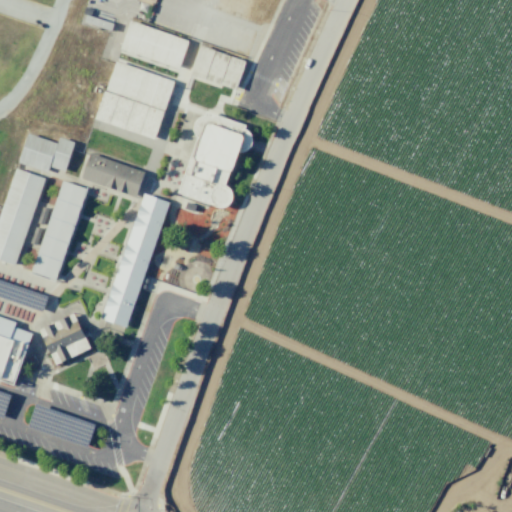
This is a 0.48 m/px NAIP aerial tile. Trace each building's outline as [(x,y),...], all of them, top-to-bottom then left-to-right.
[(128,20),(187,41),(177,69),(118,49),(128,20)] [(199,45),(244,60),(233,89),(189,73),(199,45)] [(114,61),(172,81),(162,110),(104,89),(114,61)] [(102,91),(162,111),(153,138),(93,118),(102,91)] [(203,115),(204,111),(243,125),(242,129),(244,129),(246,131),(249,134),(250,139),(249,144),(246,148),(242,151),(238,151),(235,151),(222,185),(226,188),(228,190),(229,192),(230,196),(228,200),(226,203),(224,205),(220,206),(216,207),(177,192),(196,137),(193,134),(192,131),(192,126),(193,122),(195,118),(199,117),(203,115)] [(27,133),(55,142),(45,171),(17,162),(27,133)] [(59,137),(73,142),(63,170),(49,165),(59,137)] [(89,153),(143,172),(134,196),(80,177),(89,153)] [(0,210),(14,168),(44,178),(14,265),(0,260),(0,210)] [(60,180),(85,189),(53,280),(29,271),(60,180)] [(143,193),(168,202),(124,327),(99,318),(143,193)] [(37,330),(72,312),(90,347),(55,365),(37,330)] [(0,317),(13,322),(12,327),(29,333),(25,345),(0,336),(0,317)] [(0,335),(25,345),(12,383),(0,378),(0,335)]
